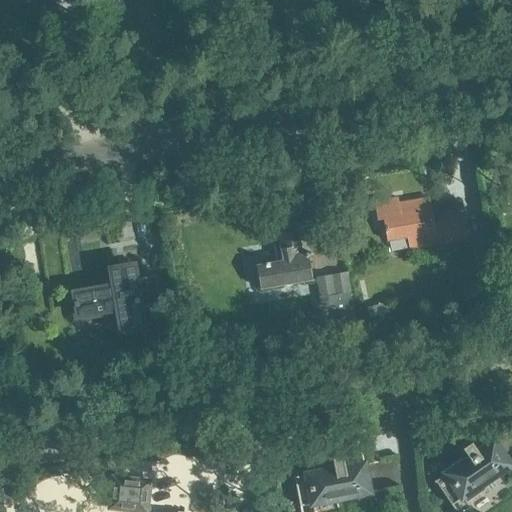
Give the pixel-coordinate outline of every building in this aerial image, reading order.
[(409,249),(469,239),(464,215),(434,220),(430,198),(399,203),(398,197),(375,201),(378,220),(384,219),(388,241),(389,241),(389,240),(407,237),(409,249)] [(261,288),(312,280),(308,256),(311,256),(311,254),(312,253),(307,220),(274,225),(278,249),(279,249),(283,250),(285,262),(270,264),(270,263),(266,264),(266,265),(257,266),(261,288)] [(487,248),(470,251),(475,281),(492,278),(487,248)] [(323,338),(358,332),(348,272),(318,278),(322,302),(316,303),(323,338)] [(75,302),(73,303),(75,315),(95,312),(94,310),(117,306),(118,313),(119,319),(120,319),(121,329),(131,327),(131,328),(136,328),(136,326),(145,325),(143,315),(142,306),(142,304),(161,301),(159,290),(159,288),(157,289),(155,275),(137,278),(137,277),(136,275),(113,279),(113,281),(113,282),(74,289),(75,298),(74,299),(75,302)] [(46,358),(23,362),(28,387),(51,383),(46,358)] [(0,379),(0,380),(0,381),(1,382),(1,383),(2,384),(3,385),(4,386),(6,386),(7,386),(9,385),(10,385),(11,384),(12,382),(12,381),(12,380),(12,379),(12,378),(11,377),(11,376),(10,375),(9,374),(7,374),(6,374),(5,374),(4,374),(3,375),(2,376),(1,377),(0,379)] [(478,452),(473,443),(464,449),(470,458),(435,481),(436,482),(437,482),(457,511),(458,511),(454,504),(463,498),(468,505),(469,504),(468,502),(487,489),(483,484),(511,465),(494,441),(478,452)] [(370,493),(365,464),(346,467),(344,457),(333,459),(335,469),(294,477),(294,479),(295,479),(301,511),(303,511),(302,506),(313,504),(314,511),(339,511),(337,499),(370,493)] [(147,511),(150,482),(114,478),(111,508),(147,511)]
